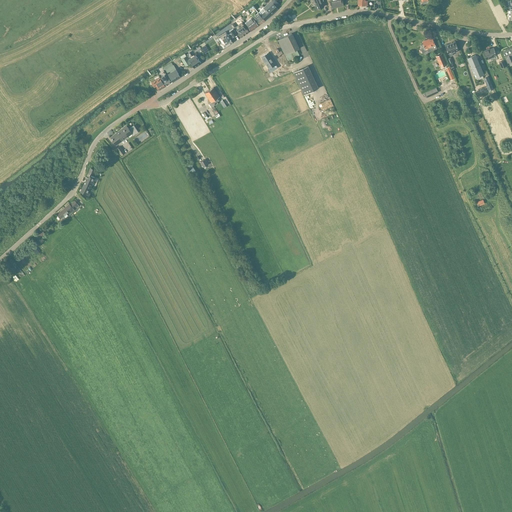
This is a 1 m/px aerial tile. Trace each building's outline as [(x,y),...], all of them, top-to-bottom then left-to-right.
[(278,8),(280,5),(275,0),(271,0),(258,12),(261,15),(266,20),(278,8)] [(313,0),(317,9),(324,7),(321,0),(313,0)] [(332,0),(333,0),(330,1),(332,8),(344,6),(342,0),(332,0)] [(261,16),(258,13),(256,14),(257,19),(258,23),(259,23),(259,22),(261,24),(265,20),(261,16)] [(248,20),(245,23),(248,26),(251,31),(258,26),(254,19),(252,20),(251,18),(248,20)] [(239,27),(236,29),(238,32),(242,37),(249,32),(243,24),(239,27)] [(237,35),(233,29),(229,31),(231,33),(228,35),(227,34),(224,36),(224,35),(223,36),(223,37),(220,39),(223,42),(220,44),(223,48),(232,42),(230,38),(233,36),(233,37),(237,35)] [(300,48),(292,33),(278,40),(285,55),(288,61),(299,55),(297,50),(300,48)] [(421,46),(420,48),(423,53),(424,54),(435,49),(437,48),(432,38),(422,42),(424,45),(421,46)] [(453,55),(452,53),(459,51),(458,49),(455,42),(445,46),(448,54),(449,53),(450,56),(453,55)] [(483,51),(486,59),(497,55),(493,48),(488,50),(487,50),(483,51)] [(511,48),(503,52),(506,59),(508,63),(511,61),(511,48)] [(268,53),(261,57),(269,68),(268,69),(270,73),(278,68),(276,64),(268,53)] [(447,65),(442,53),(435,56),(440,67),(447,65)] [(191,63),(187,56),(186,56),(185,54),(180,56),(182,59),(181,59),(185,66),(191,63)] [(194,67),(201,63),(196,55),(189,59),(194,67)] [(483,74),(475,55),(468,58),(476,77),(483,74)] [(173,65),(165,70),(167,74),(168,74),(173,82),(180,77),(176,69),(173,65)] [(293,73),(304,95),(319,88),(308,66),(293,73)] [(166,74),(160,77),(162,81),(165,85),(171,82),(168,77),(166,73),(166,74)] [(159,76),(151,81),(152,82),(154,86),(156,85),(158,89),(159,90),(165,86),(163,82),(162,82),(160,77),(159,76)] [(489,89),(494,87),(490,76),(485,78),(489,89)] [(425,92),(427,96),(439,91),(437,87),(425,92)] [(217,98),(219,96),(214,88),(205,93),(211,102),(209,104),(208,105),(212,110),(215,108),(213,106),(215,105),(214,104),(219,100),(217,98)] [(128,135),(128,134),(131,132),(133,135),(138,131),(134,125),(129,129),(126,125),(123,128),(123,129),(115,135),(114,134),(111,137),(116,143),(121,139),(122,140),(128,135)] [(125,153),(120,146),(116,149),(121,156),(125,153)] [(205,159),(208,167),(211,166),(212,170),(216,169),(213,162),(209,163),(207,159),(205,159)] [(186,166),(190,174),(196,171),(191,163),(186,166)] [(87,177),(80,192),(89,196),(90,193),(87,192),(88,190),(89,190),(95,177),(92,176),(95,170),(91,168),(88,174),(90,175),(88,178),(87,177)] [(69,204),(61,212),(57,215),(61,219),(68,212),(70,214),(75,210),(73,208),(75,206),(77,208),(79,206),(77,203),(75,201),(70,205),(69,204)]
